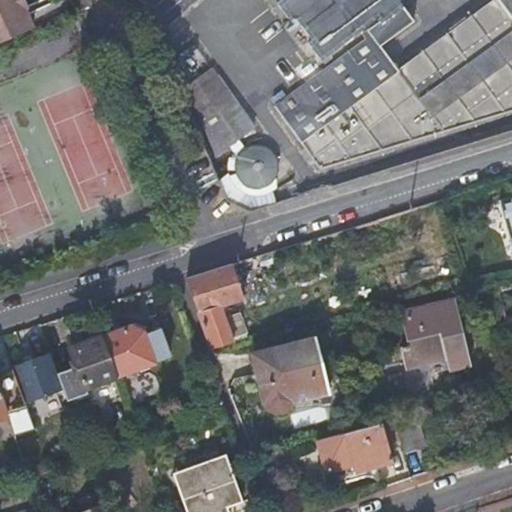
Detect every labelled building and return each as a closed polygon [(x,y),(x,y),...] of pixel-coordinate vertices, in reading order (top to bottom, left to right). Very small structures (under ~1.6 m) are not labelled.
[(0,0),(0,43),(32,29),(23,10),(25,9),(21,0),(0,0)] [(367,42),(276,110),(278,112),(322,173),(511,113),(511,0),(494,0),(399,72),(382,48),(415,24),(397,0),(285,0),(278,6),(290,22),(293,19),(311,43),(308,45),(321,62),(376,19),(380,24),(363,37),(367,42)] [(219,80),(195,97),(218,158),(239,143),(218,113),(234,102),(226,91),(219,80)] [(511,201),(499,205),(511,246),(511,201)] [(244,301),(233,267),(187,281),(213,350),(234,345),(222,313),(244,301)] [(407,372),(428,366),(430,365),(447,361),(450,374),(472,368),(467,346),(465,347),(454,304),(401,317),(409,348),(402,350),(407,372)] [(130,328),(103,337),(117,378),(155,364),(155,363),(170,358),(159,329),(144,335),(146,329),(140,326),(133,323),(130,328)] [(76,368),(57,375),(63,391),(67,401),(87,394),(86,389),(117,378),(103,337),(99,338),(98,336),(95,335),(89,337),(88,340),(88,343),(79,346),(69,349),(76,368)] [(329,395),(315,342),(252,357),(259,384),(267,411),(329,395)] [(57,375),(49,354),(31,361),(12,368),(25,405),(63,391),(57,375)] [(0,370),(0,392),(3,403),(12,400),(2,370),(0,370)] [(0,421),(8,419),(3,403),(0,392),(0,421)] [(417,416),(394,422),(399,440),(403,455),(425,449),(417,416)] [(381,424),(344,434),(355,473),(373,468),(391,463),(381,424)] [(219,511),(241,503),(243,502),(225,456),(173,476),(187,511),(219,511)] [(243,511),(244,511),(241,503),(219,511),(243,511)]
